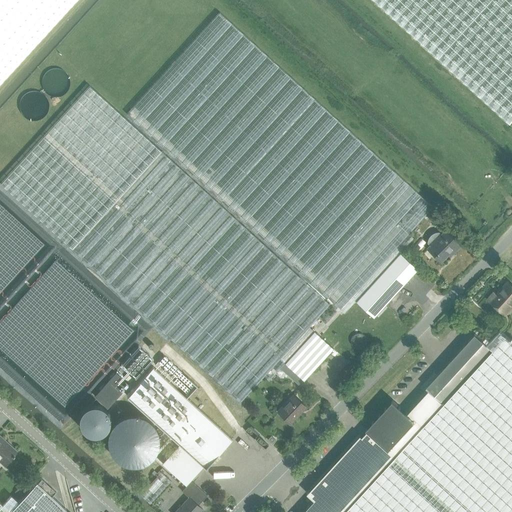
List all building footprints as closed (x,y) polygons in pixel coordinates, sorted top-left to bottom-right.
[(0,0),(0,82),(75,0),(0,0)] [(511,0),(375,0),(509,122),(511,119),(511,0)] [(243,221),(339,308),(344,312),(355,301),(398,253),(412,238),(407,233),(432,206),(352,133),(276,65),(219,12),(171,64),(126,114),(243,221)] [(89,85),(0,182),(167,335),(239,401),(263,375),(268,379),(280,368),(314,331),(309,326),(328,303),(248,230),(89,85)] [(441,234),(438,232),(435,232),(433,233),(431,234),(429,236),(427,238),(427,240),(426,243),(429,246),(427,249),(439,260),(450,248),(452,250),(459,243),(445,230),(441,234)] [(416,269),(398,253),(355,301),(371,316),(416,269)] [(503,314),(511,304),(511,288),(506,283),(495,295),(493,293),(487,299),(503,314)] [(477,331),(486,338),(491,331),(483,325),(477,331)] [(345,511),(511,511),(511,339),(506,334),(502,330),(488,345),(494,350),(445,404),(345,511)] [(299,385),(304,380),(333,348),(314,331),(280,368),(299,385)] [(475,333),(426,387),(445,404),(494,350),(488,345),(475,333)] [(139,347),(123,364),(135,375),(151,358),(139,347)] [(206,467),(232,438),(152,365),(126,394),(206,467)] [(116,372),(94,396),(107,407),(129,384),(116,372)] [(438,398),(429,390),(408,412),(394,399),(367,428),(369,430),(363,436),(361,435),(307,493),(315,500),(303,511),(341,511),(396,454),(429,419),(424,414),(438,398)] [(305,404),(293,393),(278,410),(291,422),(298,414),(297,413),(305,404)] [(0,437),(0,460),(3,464),(16,450),(8,442),(7,443),(0,437)] [(171,480),(161,471),(140,494),(149,503),(171,480)] [(11,495),(2,505),(10,511),(69,511),(52,496),(57,491),(42,477),(37,482),(34,479),(24,490),(19,496),(16,500),(11,495)] [(198,511),(203,507),(199,504),(207,495),(191,480),(183,489),(190,496),(174,511),(198,511)] [(24,490),(19,486),(14,492),(19,496),(24,490)] [(0,511),(10,511),(2,505),(0,502),(0,511)]
